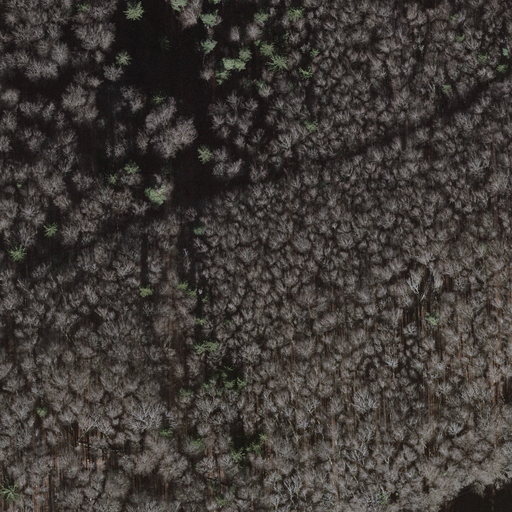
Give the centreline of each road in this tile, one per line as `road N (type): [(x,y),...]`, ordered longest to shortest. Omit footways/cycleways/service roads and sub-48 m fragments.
road 1 (track): [(0,282),(456,126),(511,81)]
road 2 (track): [(511,467),(382,511)]
